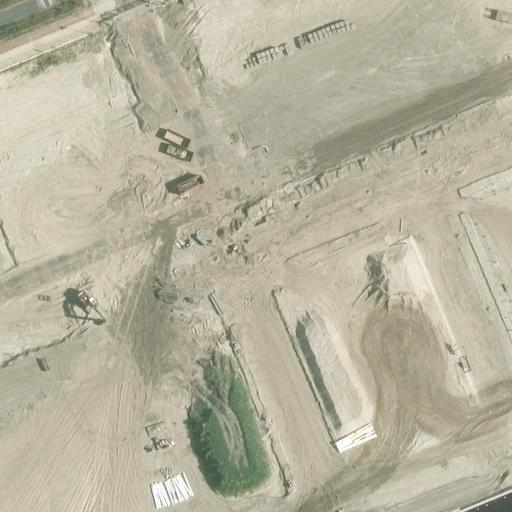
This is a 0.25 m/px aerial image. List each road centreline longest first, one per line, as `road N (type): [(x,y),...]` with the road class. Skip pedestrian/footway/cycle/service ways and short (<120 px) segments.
road 1 (residential): [(240,252),(511,140)]
road 2 (residential): [(240,252),(140,0)]
road 3 (residential): [(0,352),(240,252)]
